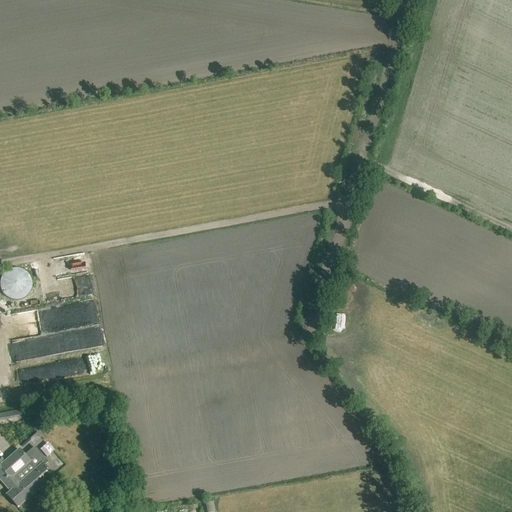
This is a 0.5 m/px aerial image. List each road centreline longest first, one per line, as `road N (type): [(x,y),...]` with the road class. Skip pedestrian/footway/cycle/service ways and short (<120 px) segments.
road 1 (track): [(407,0),(310,325),(321,342)]
road 2 (track): [(346,207),(0,264)]
road 3 (track): [(360,159),(511,228)]
